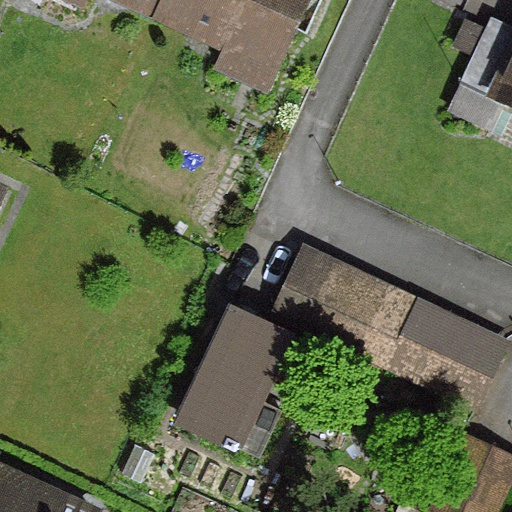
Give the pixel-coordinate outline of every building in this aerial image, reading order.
[(115,0),(153,17),(161,0),(115,0)] [(161,0),(153,17),(264,68),(256,86),(259,88),(267,69),(269,70),(301,0),(161,0)] [(511,45),(482,30),(481,32),(462,23),(451,47),(470,56),(445,111),(485,129),(497,103),(511,109),(511,45)] [(281,336),(287,323),(301,329),(328,271),(295,256),(268,314),(271,315),(265,329),(225,310),(224,314),(225,314),(175,422),(222,444),(219,449),(230,454),(232,449),(255,459),(276,412),(251,401),(279,340),(281,341),(283,337),(281,336)] [(356,284),(328,271),(301,329),(328,342),(356,284)] [(356,355),(383,297),(356,284),(328,342),(356,355)] [(411,310),(383,297),(356,355),(383,368),(411,310)] [(440,324),(411,310),(383,368),(412,381),(440,324)] [(468,337),(440,324),(412,381),(441,395),(468,337)] [(468,337),(441,395),(465,406),(492,348),(468,337)] [(510,511),(511,508),(511,485),(470,465),(446,511),(510,511)] [(0,511),(75,511),(0,477),(0,511)]
